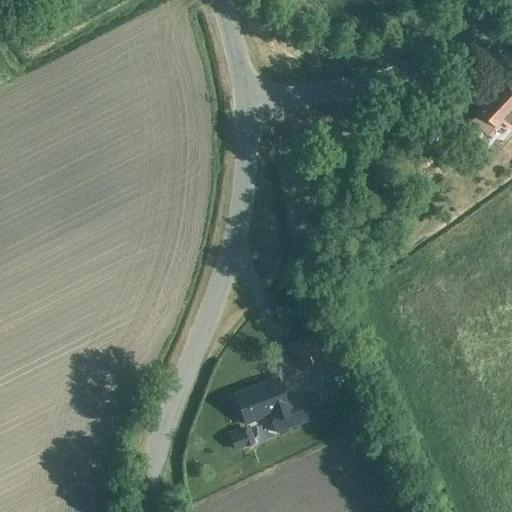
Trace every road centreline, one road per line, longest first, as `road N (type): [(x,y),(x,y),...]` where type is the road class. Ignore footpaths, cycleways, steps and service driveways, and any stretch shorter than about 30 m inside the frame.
road 1 (tertiary): [(143,511),(165,424),(234,238),(243,101)]
road 2 (tertiary): [(243,101),(402,71),(505,0)]
road 3 (track): [(0,3),(29,42),(113,0)]
